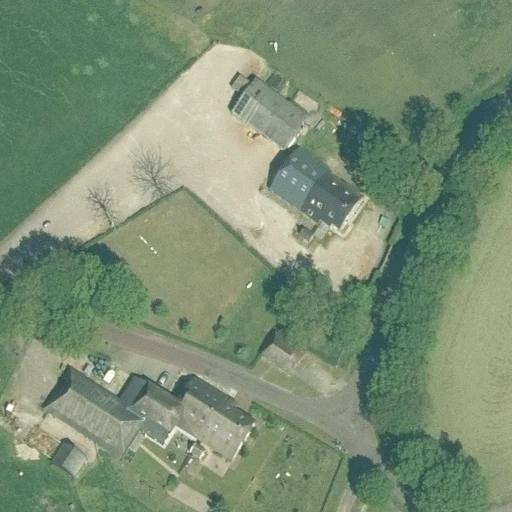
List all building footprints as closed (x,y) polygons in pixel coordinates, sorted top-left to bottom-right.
[(233,118),(262,139),(283,154),(307,121),(257,84),(233,118)] [(331,232),(332,230),(340,236),(364,203),(297,155),(270,193),(318,228),(320,224),(331,232)] [(304,231),(298,239),(308,246),(314,238),(304,231)] [(309,348),(318,334),(307,327),(298,341),(309,348)] [(303,357),(274,339),(261,359),(288,376),(294,367),(297,366),(303,357)] [(198,384),(181,411),(135,382),(120,406),(71,374),(63,388),(66,389),(59,400),(56,398),(46,414),(122,462),(140,434),(163,448),(169,439),(171,440),(178,427),(199,441),(198,443),(232,464),(255,428),(234,415),(238,409),(198,384)] [(64,446),(51,466),(74,481),(87,461),(64,446)] [(200,465),(206,456),(196,449),(190,459),(200,465)]
